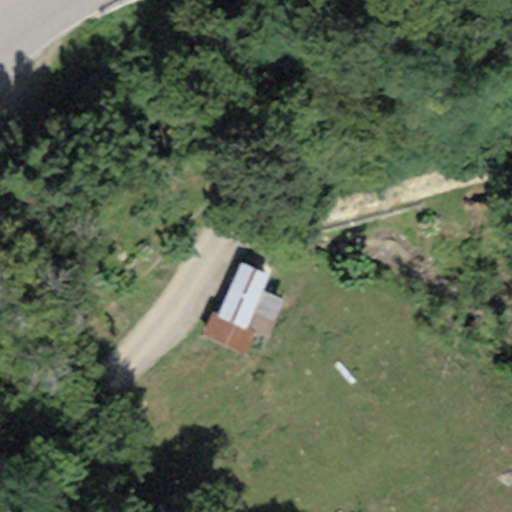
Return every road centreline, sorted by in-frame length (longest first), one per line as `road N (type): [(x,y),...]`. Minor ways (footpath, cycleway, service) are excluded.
road 1 (track): [(232,235),(0,496)]
road 2 (track): [(511,70),(232,235)]
road 3 (track): [(232,235),(511,161)]
